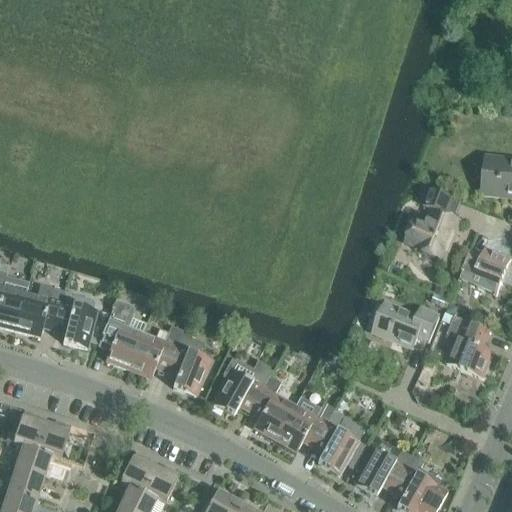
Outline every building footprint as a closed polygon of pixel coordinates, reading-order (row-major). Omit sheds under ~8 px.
[(511,162),(485,160),(481,198),(511,201),(511,162)] [(404,248),(414,252),(443,264),(461,221),(459,220),(460,218),(455,216),(461,202),(453,200),(430,191),(422,208),(430,212),(425,225),(414,221),(404,248)] [(458,283),(496,298),(501,285),(511,289),(511,267),(509,266),(511,262),(484,251),(482,258),(470,253),(458,283)] [(0,329),(15,334),(25,296),(27,286),(5,280),(6,277),(0,275),(0,329)] [(25,296),(15,334),(39,340),(42,328),(53,331),(63,294),(39,288),(36,298),(25,296)] [(436,288),(433,295),(434,296),(446,301),(447,301),(450,294),(436,288)] [(65,334),(62,346),(86,352),(96,314),(92,313),(94,307),(91,303),(75,298),(75,297),(63,294),(53,331),(65,334)] [(434,296),(430,304),(443,309),(446,301),(434,296)] [(109,352),(104,364),(127,373),(142,336),(128,330),(134,314),(131,309),(115,302),(97,348),(109,352)] [(372,335),(412,351),(417,340),(428,345),(439,319),(419,312),(417,319),(383,306),(372,335)] [(458,320),(466,317),(463,309),(455,312),(458,320)] [(482,381),(493,355),(482,350),(489,333),(454,319),(454,320),(445,316),(441,324),(451,327),(446,337),(456,341),(446,367),(482,381)] [(127,373),(150,382),(154,371),(166,375),(181,337),(182,334),(170,329),(167,335),(158,332),(155,341),(142,336),(127,373)] [(172,391),(195,400),(209,363),(198,359),(203,346),(181,337),(166,375),(176,380),(172,391)] [(226,380),(211,407),(232,419),(238,409),(249,415),(269,379),(271,374),(268,373),(269,371),(256,364),(251,371),(234,362),(233,363),(230,362),(222,378),(226,380)] [(253,431),(274,443),(294,409),(273,397),(280,386),(269,379),(249,415),(259,420),(253,431)] [(301,444),(312,450),(332,415),(334,412),(322,405),(314,420),(294,409),(274,443),(296,455),(301,444)] [(20,421),(12,445),(22,448),(36,453),(44,428),(36,426),(38,419),(23,414),(21,421),(20,421)] [(322,456),(316,466),(338,479),(345,466),(353,471),(365,449),(357,444),(364,433),(332,415),(312,450),(322,456)] [(52,431),(44,428),(36,453),(50,458),(60,461),(68,436),(67,436),(69,429),(54,424),(52,431)] [(22,448),(14,471),(43,480),(50,458),(36,453),(22,448)] [(381,489),(391,495),(411,459),(400,453),(394,465),(365,449),(353,471),(361,475),(354,487),(375,500),(381,489)] [(119,485),(129,489),(142,495),(153,472),(145,468),(149,462),(134,455),(131,461),(119,485)] [(395,511),(397,511),(437,511),(447,495),(416,477),(422,466),(411,459),(391,495),(401,501),(395,511)] [(142,495),(156,502),(165,506),(176,483),(175,483),(178,476),(164,469),(161,476),(153,472),(142,495)] [(14,471),(7,493),(7,494),(35,503),(43,480),(14,471)] [(150,511),(156,502),(142,495),(129,489),(118,510),(121,511),(150,511)] [(7,494),(0,511),(32,511),(35,503),(7,494)] [(234,511),(238,506),(216,494),(206,511),(234,511)]
